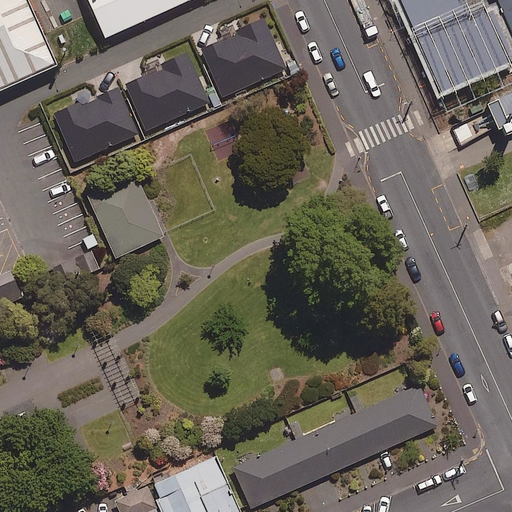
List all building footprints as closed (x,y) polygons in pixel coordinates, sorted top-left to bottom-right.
[(0,0),(0,95),(57,70),(26,0),(0,0)] [(85,0),(102,39),(194,0),(85,0)] [(398,0),(440,96),(511,64),(511,0),(497,0),(503,12),(467,27),(455,0),(398,0)] [(240,35),(204,49),(223,95),(285,69),(265,20),(238,31),(240,35)] [(163,69),(127,83),(146,129),(208,104),(188,55),(161,65),(163,69)] [(137,136),(118,90),(83,105),(82,102),(55,113),(75,162),(137,136)] [(505,136),(511,133),(511,94),(488,105),(500,130),(502,129),(505,136)] [(151,211),(134,175),(86,197),(115,260),(164,238),(151,211)] [(0,307),(20,299),(9,274),(0,277),(0,307)] [(419,387),(233,469),(251,511),(438,428),(419,387)] [(239,511),(216,458),(149,488),(159,511),(239,511)] [(117,511),(159,511),(149,488),(114,503),(117,511)]
